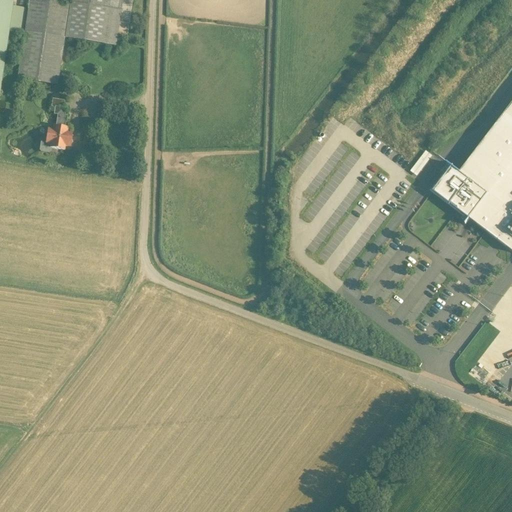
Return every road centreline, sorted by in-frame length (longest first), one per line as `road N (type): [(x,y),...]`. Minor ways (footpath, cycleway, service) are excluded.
road 1 (track): [(272,0),(263,279),(253,298),(241,300),(167,271),(156,255),(161,0)]
road 2 (unclassified): [(152,0),(143,245),(151,269),(183,289),(511,416)]
